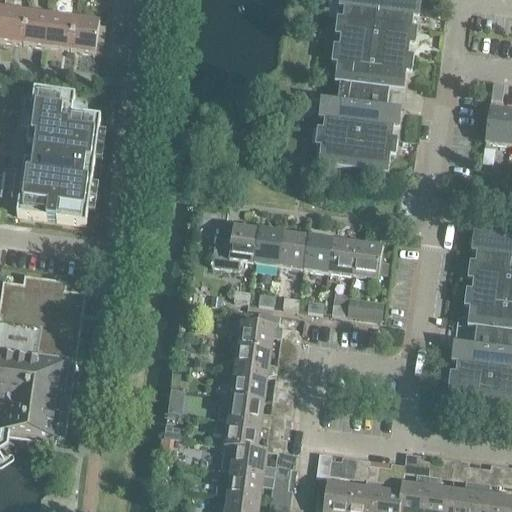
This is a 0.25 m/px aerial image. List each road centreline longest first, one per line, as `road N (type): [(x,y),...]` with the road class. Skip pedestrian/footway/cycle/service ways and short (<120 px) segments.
road 1 (residential): [(411,369),(452,66)]
road 2 (residential): [(403,437),(389,449),(306,438),(317,356),(411,369)]
road 3 (residential): [(114,245),(151,0)]
